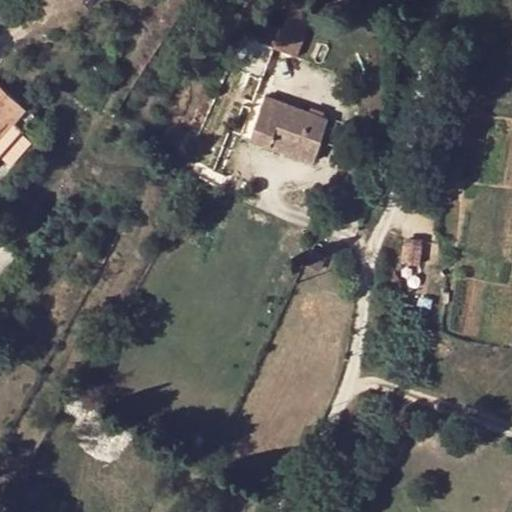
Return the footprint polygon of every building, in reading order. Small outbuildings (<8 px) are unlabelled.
[(303,0),(294,0),(293,4),(316,14),(319,6),(303,0)] [(299,57),(316,14),(293,4),(283,29),(271,25),(264,44),(299,57)] [(274,50),(247,40),(235,71),(262,81),(274,50)] [(0,154),(23,129),(13,120),(26,106),(0,84),(0,154)] [(329,119),(266,98),(251,140),(300,158),(306,140),(320,145),(329,119)] [(314,163),(320,145),(306,140),(300,158),(314,163)] [(402,264),(418,265),(420,242),(404,241),(402,264)] [(312,252),(306,266),(318,273),(326,257),(312,252)] [(27,511),(30,507),(13,496),(3,511),(27,511)]
